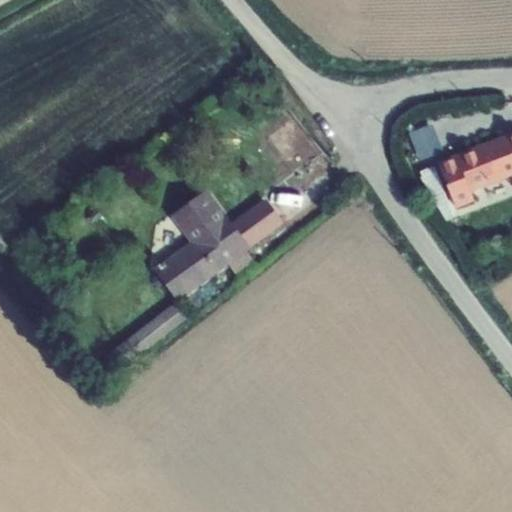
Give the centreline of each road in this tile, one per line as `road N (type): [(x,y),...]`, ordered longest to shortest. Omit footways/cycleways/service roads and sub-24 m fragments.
road 1 (unclassified): [(343,128),(511,360)]
road 2 (unclassified): [(511,78),(418,89),(343,128)]
road 3 (residential): [(343,128),(232,0)]
